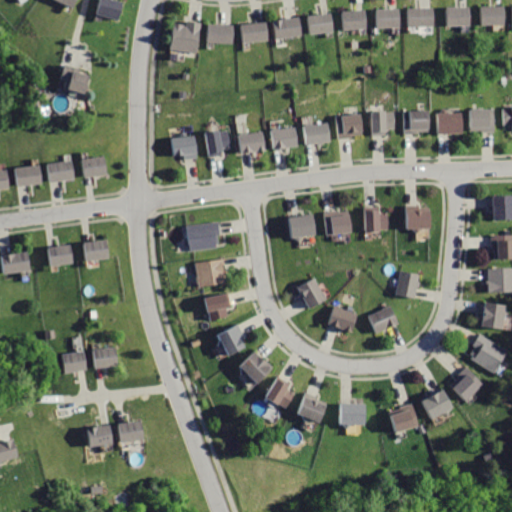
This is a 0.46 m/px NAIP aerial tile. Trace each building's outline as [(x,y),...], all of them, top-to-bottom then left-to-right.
[(118,0),(100,0),(97,14),(121,20),(126,2),(118,0)] [(482,7),(483,25),(508,23),(506,5),(482,7)] [(449,8),(449,26),(474,25),(474,7),(449,8)] [(410,8),(411,26),(438,26),(437,8),(410,8)] [(377,9),(377,28),(403,27),(403,9),(377,9)] [(344,12),(346,30),(370,29),(369,10),(344,12)] [(309,16),(312,34),(339,30),(336,12),(309,16)] [(276,21),(279,38),(305,33),(302,16),(276,21)] [(177,24),(174,47),(200,50),(204,23),(189,21),(188,26),(177,24)] [(243,26),(245,43),(273,39),(270,22),(243,26)] [(211,25),(210,42),(237,43),(237,26),(211,25)] [(65,65),(61,80),(67,81),(65,87),(89,94),(94,76),(81,72),(82,69),(71,66),(65,65)] [(502,125),(511,125),(511,131),(511,130),(511,106),(501,107),(502,125)] [(472,111),(472,131),(484,131),(484,133),(497,132),(496,110),(472,111)] [(375,112),(376,136),(391,135),(391,130),(398,130),(397,111),(375,112)] [(405,111),(406,135),(420,134),(420,131),(432,131),(432,111),(405,111)] [(338,117),(341,140),(355,138),(354,135),(366,133),(364,113),(338,117)] [(439,114),(440,134),(467,133),(466,113),(439,114)] [(306,126),(309,145),(334,140),(331,122),(306,126)] [(273,132),(276,151),(301,147),(298,128),(273,132)] [(208,134),(211,157),(227,155),(226,149),(234,148),(231,130),(208,134)] [(241,137),(244,154),(270,150),(267,132),(241,137)] [(175,140),(178,156),(187,154),(188,161),(203,158),(199,136),(175,140)] [(84,161),(86,177),(111,173),(108,157),(84,161)] [(49,165),(52,182),(78,178),(75,161),(49,165)] [(17,169),(19,186),(46,182),(43,165),(17,169)] [(0,169),(0,188),(12,186),(9,168),(0,169)] [(511,195),(495,196),(496,220),(511,219),(511,195)] [(409,206),(410,228),(435,227),(434,211),(425,212),(425,205),(409,206)] [(367,207),(369,231),(393,229),(392,214),(383,215),(383,206),(367,207)] [(327,213),(330,237),(355,233),(352,215),(343,217),(342,210),(327,213)] [(291,218),(294,239),(320,235),(317,214),(291,218)] [(189,225),(192,250),(220,246),(219,236),(224,236),(222,220),(189,225)] [(511,234),(493,236),(494,249),(496,249),(497,260),(511,258),(511,234)] [(86,245),(89,262),(113,258),(110,240),(86,245)] [(49,249),(52,267),(77,263),(74,245),(49,249)] [(2,256),(5,274),(33,270),(30,252),(2,256)] [(198,263),(201,286),(230,282),(227,259),(198,263)] [(511,267),(489,268),(491,293),(511,291),(511,267)] [(403,271),(398,295),(418,299),(423,275),(403,271)] [(318,277),(301,288),(314,310),(331,299),(318,277)] [(208,297),(213,322),(231,318),(229,308),(235,307),(231,292),(208,297)] [(487,303),(484,327),(507,330),(510,305),(487,303)] [(392,305),(371,316),(380,334),(401,323),(392,305)] [(335,306),(330,324),(354,331),(360,314),(335,306)] [(241,324),(220,336),(232,358),(250,348),(244,338),(247,336),(241,324)] [(511,349),(483,332),(476,344),(478,345),(471,357),(500,374),(511,351),(511,349)] [(96,351),(99,369),(102,368),(122,365),(119,347),(96,351)] [(257,351),(243,366),(261,384),(275,368),(257,351)] [(65,355),(68,373),(85,370),(90,369),(88,352),(65,355)] [(470,368),(452,386),(469,402),(487,384),(470,368)] [(281,377),(269,398),(289,409),(297,394),(291,391),(295,384),(281,377)] [(448,390),(425,402),(434,420),(457,407),(448,390)] [(308,393),(300,414),(325,424),(331,407),(320,403),(322,398),(308,393)] [(393,415),(398,432),(423,424),(416,403),(403,407),(404,412),(393,415)] [(344,404),(343,425),(370,426),(371,406),(344,404)] [(122,426),(124,443),(147,440),(144,422),(126,425),(122,426)] [(89,429),(91,446),(116,443),(113,426),(107,426),(89,429)] [(0,445),(0,464),(23,458),(18,440),(8,443),(0,445)]
